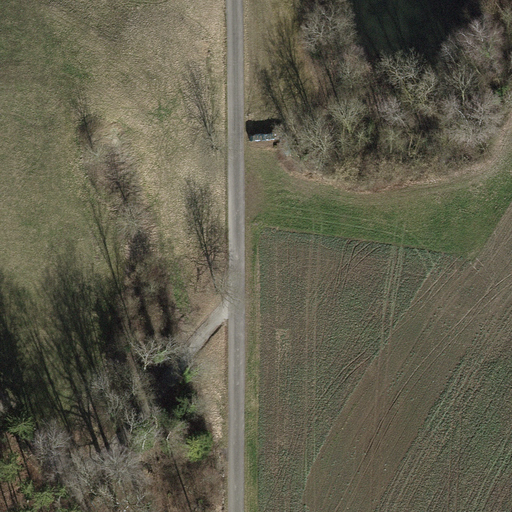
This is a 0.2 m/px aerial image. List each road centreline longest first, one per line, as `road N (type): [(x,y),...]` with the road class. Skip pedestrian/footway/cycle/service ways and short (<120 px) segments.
road 1 (track): [(234,0),(236,511)]
road 2 (track): [(74,490),(237,296)]
road 3 (track): [(0,402),(50,453),(91,511)]
